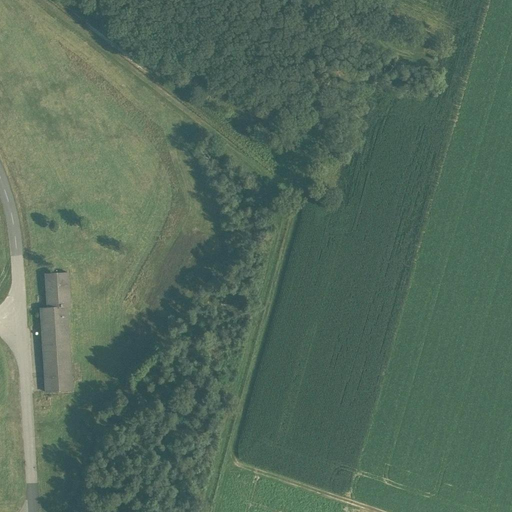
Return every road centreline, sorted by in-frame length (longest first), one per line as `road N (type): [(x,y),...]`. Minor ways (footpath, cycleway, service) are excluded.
road 1 (track): [(395,0),(301,189),(214,511)]
road 2 (track): [(228,462),(375,511)]
